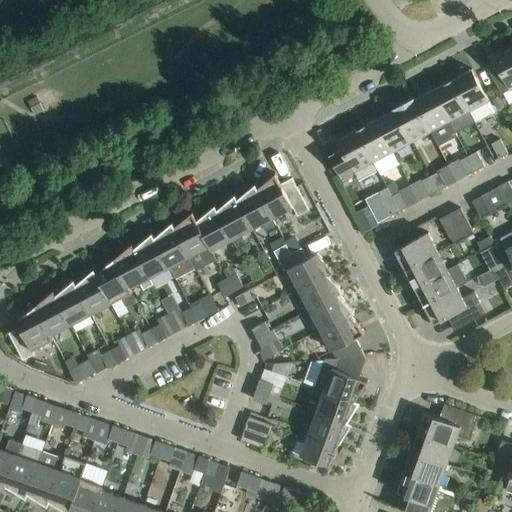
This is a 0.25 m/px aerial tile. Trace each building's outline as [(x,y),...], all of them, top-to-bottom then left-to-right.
[(511,89),(511,48),(494,58),(498,67),(490,71),(502,94),(510,90),(511,89)] [(453,79),(452,80),(475,122),(494,112),(472,70),(453,80),(453,79)] [(443,85),(433,90),(456,132),(475,122),(452,80),(443,85)] [(433,90),(415,100),(414,100),(431,132),(450,122),(455,132),(456,132),(433,90)] [(499,97),(492,100),(497,111),(505,107),(499,97)] [(393,108),(394,111),(395,110),(412,142),(431,132),(414,100),(415,100),(413,98),(393,108)] [(395,110),(394,111),(376,120),(393,152),(412,142),(395,110)] [(366,125),(357,130),(374,162),(393,152),(376,120),(366,126),(366,125)] [(356,131),(337,141),(342,151),(331,157),(341,178),(353,171),(358,181),(378,171),(374,162),(357,130),(356,131)] [(491,144),(499,159),(508,154),(500,139),(491,144)] [(477,152),(468,156),(476,171),(484,167),(477,152)] [(476,171),(468,156),(460,161),(467,176),(476,171)] [(438,172),(430,177),(438,191),(446,187),(438,172)] [(275,174),(258,188),(257,189),(276,225),(273,218),(293,207),(297,216),(309,210),(292,178),(281,184),(275,174)] [(438,191),(430,177),(421,181),(429,196),(438,191)] [(498,187),(499,188),(508,204),(511,201),(511,189),(508,181),(498,187)] [(255,184),(237,199),(252,229),(262,224),(265,231),(276,225),(257,189),(258,188),(255,184)] [(400,193),(395,184),(387,188),(392,197),(400,193)] [(508,204),(499,188),(472,202),(481,218),(508,204)] [(400,193),(392,197),(399,211),(408,207),(400,192),(400,193)] [(235,195),(217,210),(232,239),(252,229),(237,199),(235,195)] [(399,211),(392,197),(383,201),(391,216),(399,211)] [(215,205),(197,220),(196,221),(212,250),(232,239),(217,210),(215,205)] [(379,225),(369,206),(356,214),(366,232),(379,225)] [(474,233),(461,208),(440,219),(454,243),(474,233)] [(193,212),(175,227),(174,227),(189,256),(209,246),(211,250),(212,250),(196,221),(197,220),(193,212)] [(173,223),(155,237),(154,238),(169,267),(176,279),(196,268),(189,256),(174,227),(175,227),(173,223)] [(511,232),(500,238),(511,260),(511,232)] [(152,233),(134,248),(149,278),(150,277),(169,267),(154,238),(155,237),(152,233)] [(395,250),(405,269),(438,252),(428,233),(395,250)] [(477,243),(481,251),(494,244),(490,236),(477,243)] [(132,244),(114,259),(132,292),(130,288),(140,283),(144,290),(154,284),(150,277),(149,278),(134,248),(132,244)] [(274,251),(279,262),(292,255),(291,253),(286,245),(274,251)] [(289,269),(299,289),(329,274),(329,275),(333,272),(318,253),(307,259),(301,248),(291,253),(292,255),(279,262),(284,271),(289,269)] [(405,269),(414,287),(447,270),(438,252),(405,269)] [(114,259),(96,274),(111,303),(121,298),(126,307),(136,301),(132,292),(114,259)] [(248,268),(254,281),(263,276),(257,263),(248,268)] [(511,276),(507,267),(495,273),(505,291),(511,286),(511,276)] [(94,269),(76,284),(76,285),(91,314),(111,303),(96,274),(94,269)] [(414,287),(424,305),(457,288),(447,270),(414,287)] [(236,274),(227,279),(234,291),(243,287),(236,274)] [(299,289),(310,310),(339,294),(340,295),(344,293),(329,275),(329,274),(299,289)] [(234,291),(227,279),(218,284),(225,296),(234,291)] [(74,280),(56,295),(55,295),(71,324),(91,314),(76,285),(76,284),(74,280)] [(457,288),(424,305),(434,324),(447,317),(454,330),(486,314),(474,292),(463,298),(457,288)] [(54,291),(35,306),(51,335),(71,324),(55,295),(56,295),(54,291)] [(236,297),(240,306),(253,300),(248,291),(236,297)] [(310,310),(321,330),(350,314),(350,315),(355,313),(340,295),(339,294),(310,310)] [(201,303),(191,308),(198,321),(207,316),(201,303)] [(51,335),(35,306),(17,321),(20,327),(9,333),(23,360),(35,354),(33,350),(54,339),(51,335)] [(198,321),(191,308),(182,313),(189,325),(198,321)] [(333,350),(338,359),(366,357),(355,338),(365,333),(350,315),(350,314),(321,330),(332,351),(333,350)] [(253,329),(257,338),(270,331),(265,322),(253,329)] [(160,325),(151,329),(158,342),(167,337),(160,325)] [(158,342),(151,329),(142,334),(149,346),(158,342)] [(270,331),(257,338),(262,347),(275,340),(270,331)] [(120,346),(111,351),(117,363),(126,358),(120,346)] [(117,363),(111,351),(102,355),(108,368),(117,363)] [(324,360),(315,387),(324,390),(355,401),(356,401),(368,381),(358,377),(366,357),(338,359),(324,360)] [(44,372),(47,365),(37,361),(34,367),(44,372)] [(70,370),(76,383),(86,378),(79,366),(70,370)] [(260,380),(257,390),(270,395),(273,385),(260,380)] [(0,402),(8,405),(14,390),(1,385),(0,388),(0,402)] [(270,395),(257,390),(253,400),(266,404),(270,395)] [(324,390),(316,412),(348,423),(348,422),(360,402),(356,401),(355,401),(324,390)] [(23,408),(32,412),(37,398),(28,395),(23,408)] [(37,398),(32,412),(42,415),(47,402),(37,398)] [(425,413),(418,433),(453,446),(457,434),(470,439),(478,416),(444,404),(439,418),(425,413)] [(66,424),(75,427),(80,414),(70,410),(66,424)] [(316,412),(309,433),(340,444),(352,424),(348,422),(348,423),(316,412)] [(80,414),(75,427),(85,431),(90,417),(80,414)] [(241,440),(265,449),(274,426),(249,417),(241,440)] [(109,439),(118,442),(123,429),(113,426),(109,439)] [(123,429),(118,442),(128,446),(133,433),(123,429)] [(340,444),(309,433),(301,455),(332,467),(345,445),(340,444)] [(418,433),(411,452),(446,465),(453,446),(418,433)] [(0,487),(5,491),(7,486),(6,486),(21,443),(10,439),(6,451),(0,448),(0,487)] [(492,467),(504,471),(511,448),(511,444),(502,440),(492,467)] [(151,454),(161,458),(166,444),(156,441),(151,454)] [(21,443),(6,486),(7,486),(26,498),(27,498),(28,494),(27,494),(43,451),(21,443)] [(166,444),(161,458),(170,461),(175,448),(166,444)] [(48,506),(50,502),(49,501),(64,459),(43,451),(27,494),(28,494),(48,506)] [(411,452),(404,471),(439,484),(446,465),(411,452)] [(66,511),(70,511),(71,509),(70,509),(81,478),(87,463),(65,455),(64,459),(49,501),(50,502),(66,511)] [(194,470),(204,473),(209,460),(199,456),(194,470)] [(209,460),(204,473),(214,477),(219,463),(209,460)] [(429,511),(439,484),(404,471),(397,491),(412,497),(407,511),(409,511),(429,511)] [(237,485),(247,488),(252,475),(242,472),(237,485)] [(252,475),(247,488),(257,492),(261,479),(252,475)] [(71,509),(75,511),(93,511),(101,490),(102,490),(104,486),(81,478),(70,509),(71,509)] [(499,484),(487,480),(485,479),(482,487),(497,492),(499,484)] [(280,500),(290,504),(295,491),(285,487),(280,500)] [(117,511),(123,498),(102,490),(101,490),(93,511),(117,511)] [(295,491),(290,504),(300,507),(305,494),(295,491)] [(463,502),(477,507),(480,499),(466,494),(463,502)] [(141,511),(144,505),(123,498),(117,511),(141,511)]
